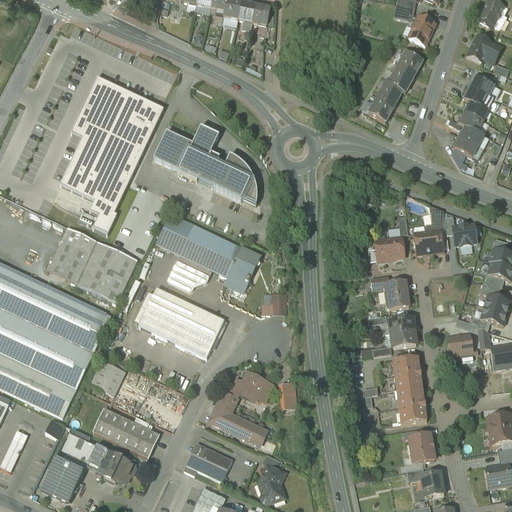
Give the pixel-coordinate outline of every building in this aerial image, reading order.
[(212,0),(198,0),(197,8),(196,8),(203,9),(211,11),(212,0)] [(227,0),(212,0),(211,11),(217,13),(217,12),(225,14),(223,20),(224,20),(227,0)] [(241,6),(228,3),(228,0),(227,0),(224,20),(230,22),(230,21),(237,22),(237,23),(238,23),(241,6)] [(416,4),(398,1),(397,8),(414,12),(416,4)] [(490,3),(484,14),(483,13),(478,21),(481,23),(479,26),(490,32),(491,29),(494,30),(494,29),(500,18),(504,10),(490,3)] [(255,9),(241,6),(238,23),(244,24),(252,25),(251,26),(252,26),(255,9)] [(203,9),(196,8),(195,15),(209,18),(209,17),(211,11),(203,9)] [(414,12),(397,8),(394,20),(408,23),(412,24),(413,19),(414,12)] [(270,12),(255,9),(252,26),(258,27),(266,28),(270,12)] [(217,13),(211,11),(209,17),(215,18),(213,26),(222,28),(224,20),(223,20),(225,14),(217,12),(217,13)] [(505,21),(500,18),(494,29),(499,32),(505,21)] [(401,38),(408,41),(417,21),(413,19),(412,24),(408,23),(401,38)] [(434,28),(418,20),(417,21),(408,41),(424,49),(434,28)] [(501,52),(476,39),(475,40),(476,40),(472,49),(471,49),(466,58),(482,66),(484,63),(493,67),(501,52)] [(396,72),(413,81),(422,65),(405,55),(396,72)] [(509,73),(496,68),(493,76),(507,80),(509,73)] [(413,81),(396,72),(388,86),(402,95),(405,97),(413,81)] [(493,90),(475,80),(475,81),(476,81),(473,86),(470,85),(468,90),(488,101),(493,90)] [(160,111),(97,81),(73,134),(83,138),(60,189),(94,204),(89,215),(98,219),(93,230),(108,237),(116,219),(113,217),(127,189),(164,112),(160,111)] [(376,102),(393,111),(402,95),(388,86),(385,85),(376,102)] [(488,101),(468,90),(467,91),(470,92),(467,97),(465,96),(462,101),(488,115),(488,114),(482,111),(488,101)] [(488,115),(462,101),(470,106),(467,111),(465,110),(463,115),(483,125),(488,115)] [(393,111),(376,102),(368,117),(385,126),(393,111)] [(483,125),(463,115),(462,115),(465,116),(462,122),(460,120),(457,126),(483,139),(477,135),(483,125)] [(483,139),(457,126),(465,130),(462,135),(460,134),(458,139),(478,150),(483,139)] [(219,139),(200,130),(192,147),(188,156),(207,165),(211,156),(219,139)] [(192,147),(166,135),(153,162),(179,175),(188,156),(192,147)] [(478,150),(458,139),(457,140),(460,141),(457,146),(455,145),(452,150),(472,161),(478,150)] [(222,169),(218,167),(217,169),(215,169),(207,165),(188,156),(179,175),(178,177),(197,185),(198,183),(241,204),(242,202),(250,185),(223,172),(221,171),(222,169)] [(219,160),(211,156),(207,165),(215,169),(219,160)] [(244,168),(242,166),(239,163),(235,161),(229,158),(223,172),(250,185),(242,202),(256,208),(257,203),(257,198),(257,193),(256,190),(255,186),(254,184),(253,181),(252,179),(250,175),(246,170),(244,168)] [(426,216),(428,208),(413,203),(410,211),(426,216)] [(443,215),(429,210),(430,218),(435,220),(436,227),(438,229),(439,234),(445,233),(444,222),(443,215)] [(242,253),(194,230),(194,231),(171,219),(158,247),(181,258),(168,284),(189,294),(191,293),(193,289),(194,290),(205,286),(211,273),(229,282),(242,253)] [(405,220),(397,221),(400,239),(408,238),(405,220)] [(453,239),(452,231),(454,231),(453,220),(444,222),(445,233),(446,234),(446,240),(453,239)] [(436,227),(425,229),(424,231),(424,236),(414,238),(416,256),(418,258),(426,257),(429,258),(442,256),(442,253),(439,234),(438,229),(436,227)] [(454,231),(452,231),(453,239),(455,249),(460,248),(460,251),(471,249),(471,247),(476,246),(474,229),(454,231)] [(75,289),(96,244),(68,231),(47,276),(75,289)] [(445,233),(439,234),(442,253),(448,252),(446,240),(446,234),(445,233)] [(401,241),(374,245),(375,253),(377,265),(393,263),(393,262),(403,261),(401,241)] [(511,247),(496,243),(493,252),(510,257),(511,248),(511,247)] [(116,309),(137,264),(109,251),(96,244),(75,289),(116,309)] [(511,257),(510,257),(493,252),(489,266),(491,266),(511,272),(511,271),(511,270),(511,257)] [(258,260),(242,253),(229,282),(244,289),(246,286),(247,286),(249,283),(249,282),(248,281),(258,260)] [(375,253),(367,254),(369,266),(377,265),(375,253)] [(511,272),(491,266),(487,279),(504,283),(510,285),(511,277),(511,271),(511,272)] [(0,391),(62,421),(110,320),(0,267),(0,391)] [(504,283),(487,279),(485,288),(500,292),(502,292),(504,283)] [(388,280),(370,283),(371,294),(386,292),(386,288),(389,288),(388,280)] [(244,289),(229,282),(226,287),(241,294),(244,289)] [(389,288),(386,288),(386,292),(387,295),(388,304),(385,307),(386,311),(389,313),(408,310),(407,300),(408,300),(407,293),(406,293),(405,286),(389,288)] [(487,299),(488,299),(497,301),(500,292),(485,288),(483,287),(480,297),(487,299)] [(224,324),(156,292),(138,331),(206,363),(224,324)] [(387,295),(379,297),(380,308),(385,307),(388,304),(387,295)] [(265,308),(265,318),(272,317),(285,317),(283,299),(271,299),(271,308),(265,308)] [(497,301),(488,299),(487,299),(484,311),(505,317),(506,317),(510,305),(497,301)] [(505,317),(484,311),(481,323),(480,323),(490,326),(503,330),(505,320),(505,317)] [(385,320),(368,322),(369,330),(386,327),(385,320)] [(490,326),(480,323),(481,323),(473,321),(471,327),(477,329),(477,333),(478,333),(487,336),(490,326)] [(389,325),(391,338),(414,335),(412,322),(389,325)] [(478,333),(481,353),(489,352),(487,336),(478,333)] [(391,338),(384,339),(386,351),(390,351),(392,350),(393,352),(415,349),(414,335),(391,338)] [(469,339),(447,342),(449,361),(461,359),(463,359),(463,356),(471,355),(472,354),(469,339)] [(511,350),(511,349),(491,352),(494,373),(511,369),(511,350)] [(386,351),(372,353),(373,360),(391,358),(390,351),(386,351)] [(471,355),(463,356),(463,359),(461,359),(461,360),(461,364),(462,364),(462,365),(473,363),(471,355)] [(417,361),(392,365),(396,396),(422,393),(420,380),(421,380),(420,374),(419,374),(417,361)] [(125,376),(102,365),(90,390),(113,401),(125,376)] [(272,390),(247,378),(242,388),(236,385),(230,397),(237,401),(239,397),(255,405),(258,397),(266,401),(265,403),(266,404),(268,400),(267,400),(272,390)] [(295,387),(278,389),(281,415),(298,413),(295,387)] [(364,393),(365,401),(371,400),(377,399),(376,391),(364,393)] [(422,393),(396,396),(400,428),(426,425),(424,412),(425,411),(424,405),(423,405),(422,393)] [(236,403),(224,397),(210,425),(223,431),(229,419),(236,403)] [(0,426),(8,409),(0,405),(0,426)] [(159,439),(104,413),(93,436),(148,462),(159,439)] [(509,417),(487,421),(489,430),(488,432),(488,437),(491,439),(492,447),(511,443),(511,427),(511,426),(509,417)] [(266,437),(229,419),(223,431),(260,449),(266,437)] [(65,429),(51,423),(45,437),(58,443),(65,429)] [(28,439),(17,434),(0,468),(0,472),(10,477),(28,439)] [(417,434),(401,436),(403,443),(408,442),(418,440),(417,434)] [(95,450),(68,438),(42,492),(70,505),(86,469),(95,450)] [(418,440),(408,442),(410,450),(407,451),(409,461),(412,460),(413,468),(434,464),(432,453),(431,446),(430,446),(429,438),(418,440)] [(232,464),(196,447),(186,469),(197,474),(222,486),(232,464)] [(114,459),(95,450),(86,469),(87,469),(87,470),(103,477),(105,478),(114,459)] [(511,451),(497,455),(499,464),(511,461),(511,451)] [(282,466),(266,458),(261,468),(267,470),(278,475),(282,466)] [(134,469),(114,459),(105,478),(103,481),(115,487),(117,484),(123,487),(126,486),(129,480),(130,480),(132,479),(135,473),(134,470),(133,470),(134,469)] [(511,461),(499,464),(500,470),(509,468),(509,469),(511,468),(511,461)] [(500,470),(484,473),(488,492),(511,487),(511,484),(509,469),(509,468),(500,470)] [(197,474),(186,469),(183,474),(194,479),(197,474)] [(278,475),(267,470),(267,471),(266,471),(263,477),(263,478),(259,488),(262,498),(261,501),(263,506),(266,508),(266,509),(284,502),(279,489),(284,478),(278,475)] [(422,472),(406,475),(408,486),(421,483),(420,480),(424,479),(422,472)] [(424,479),(420,480),(421,483),(425,502),(443,499),(443,498),(442,498),(441,490),(442,490),(439,476),(424,479)] [(221,511),(225,503),(203,492),(193,511),(221,511)]
